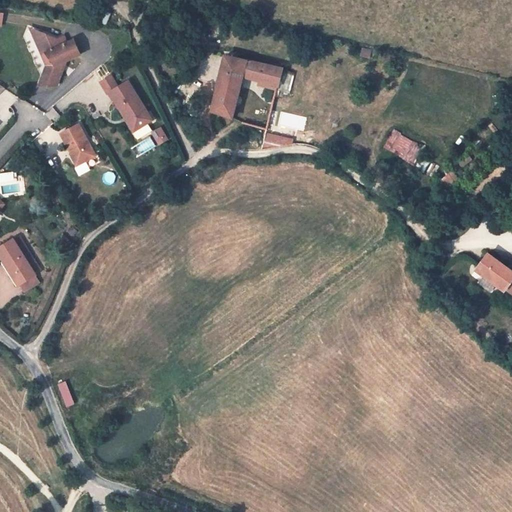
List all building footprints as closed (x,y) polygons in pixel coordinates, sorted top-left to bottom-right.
[(40,32),(31,28),(37,41),(40,32)] [(65,36),(59,39),(40,32),(37,41),(41,50),(46,52),(50,63),(44,79),(58,84),(64,68),(62,63),(81,54),(75,40),(68,43),(65,36)] [(46,52),(41,50),(47,65),(39,86),(57,86),(58,84),(44,79),(50,63),(46,52)] [(279,85),(283,68),(225,55),(212,110),(233,118),(243,76),(260,81),(279,85)] [(106,95),(110,93),(119,108),(123,106),(132,122),(129,124),(134,133),(153,122),(148,113),(129,82),(119,88),(111,76),(99,83),(106,95)] [(279,85),(260,81),(258,86),(277,91),(279,85)] [(123,106),(119,108),(129,124),(132,122),(123,106)] [(79,124),(61,134),(69,148),(71,147),(74,153),(71,154),(77,164),(86,159),(87,161),(97,156),(79,124)] [(138,131),(140,137),(152,132),(150,127),(138,131)] [(161,130),(153,134),(157,140),(164,136),(161,130)] [(164,136),(157,140),(160,145),(167,141),(164,136)] [(71,242),(64,235),(57,241),(64,249),(71,242)] [(19,238),(15,240),(34,271),(38,269),(19,238)] [(15,240),(14,239),(0,247),(0,255),(18,284),(19,284),(36,274),(34,271),(15,240)] [(488,254),(476,270),(506,291),(507,290),(511,284),(511,283),(511,265),(509,269),(488,254)] [(36,274),(19,284),(24,291),(40,281),(36,274)]
